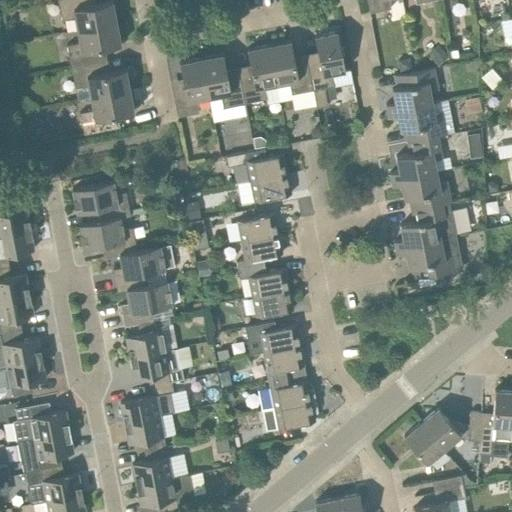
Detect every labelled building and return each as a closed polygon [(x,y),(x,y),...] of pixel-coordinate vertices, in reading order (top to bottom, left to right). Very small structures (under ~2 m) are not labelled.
[(87,0),(58,0),(62,20),(75,18),(77,30),(116,23),(112,1),(89,5),(87,0)] [(367,0),(370,13),(391,8),(389,0),(367,0)] [(116,23),(77,30),(80,42),(67,45),(71,67),(100,61),(97,49),(121,44),(116,23)] [(320,59),(308,61),(313,90),(316,107),(328,104),(325,88),(335,86),(332,73),(345,70),(338,31),(315,36),(320,59)] [(313,90),(308,61),(296,64),(291,40),(269,45),(277,84),(289,81),(291,94),(313,90)] [(448,57),(438,44),(427,52),(437,65),(448,57)] [(277,84),(269,45),(247,49),(252,72),(240,75),(245,103),(267,99),(264,86),(277,84)] [(456,49),(449,50),(451,57),(458,56),(456,49)] [(245,103),(240,75),(228,77),(223,54),(202,58),(209,97),(214,122),(248,115),(245,103)] [(414,68),(412,56),(398,59),(400,70),(414,68)] [(209,97),(202,58),(180,62),(184,85),(172,88),(177,116),(199,112),(197,99),(209,97)] [(100,61),(71,67),(75,88),(88,85),(91,98),(130,90),(125,68),(102,73),(100,61)] [(388,111),(432,102),(430,91),(438,90),(434,67),(395,75),(397,86),(393,87),(395,102),(386,104),(388,111)] [(130,90),(91,98),(93,110),(80,113),(84,134),(113,129),(111,117),(134,112),(130,90)] [(478,96),(463,99),(466,114),(481,111),(478,96)] [(405,129),(408,141),(438,135),(438,136),(454,132),(448,99),(432,102),(388,111),(389,117),(398,116),(401,130),(405,129)] [(321,135),(319,126),(314,126),(311,132),(312,137),(321,135)] [(469,147),(481,146),(479,132),(467,134),(469,147)] [(265,146),(264,139),(258,135),(252,136),(254,148),(265,146)] [(391,179),(436,170),(434,160),(442,158),(438,136),(408,141),(410,153),(397,156),(399,171),(390,172),(391,179)] [(237,183),(250,181),(287,173),(283,153),(266,156),(265,148),(226,156),(228,165),(234,164),(237,183)] [(179,172),(188,170),(186,159),(177,160),(179,172)] [(410,198),(412,210),(448,203),(451,202),(446,180),(438,182),(436,170),(391,179),(393,186),(402,184),(405,199),(410,198)] [(287,173),(250,181),(254,201),(291,194),(287,173)] [(499,190),(497,184),(492,180),(487,181),(489,192),(499,190)] [(120,216),(120,217),(131,215),(126,192),(116,194),(113,181),(73,189),(77,213),(94,210),(96,221),(120,216)] [(0,234),(29,228),(25,207),(11,210),(9,199),(0,201),(0,234)] [(169,200),(153,203),(154,210),(170,207),(169,200)] [(200,217),(197,201),(187,203),(190,218),(200,217)] [(394,241),(396,247),(455,236),(448,203),(412,210),(414,222),(401,224),(403,239),(394,241)] [(237,220),(241,240),(278,233),(274,213),(237,220)] [(120,254),(120,253),(138,250),(133,227),(122,229),(120,217),(120,216),(96,221),(80,224),(84,248),(102,245),(104,257),(120,254)] [(188,221),(191,235),(205,233),(202,219),(188,221)] [(0,266),(9,265),(6,254),(33,249),(29,228),(0,234),(0,266)] [(278,233),(241,240),(245,259),(237,260),(239,270),(264,265),(263,257),(282,253),(278,233)] [(413,266),(416,278),(461,269),(455,236),(396,247),(397,254),(406,252),(409,267),(413,266)] [(118,291),(127,290),(147,286),(147,284),(145,273),(165,269),(160,245),(138,250),(120,253),(120,254),(122,267),(114,269),(118,291)] [(211,275),(209,260),(197,262),(199,277),(211,275)] [(0,299),(29,294),(25,273),(11,276),(9,265),(0,266),(0,299)] [(264,265),(239,270),(240,277),(248,276),(252,296),(289,289),(285,269),(266,272),(264,265)] [(139,324),(155,320),(152,308),(172,305),(167,280),(147,284),(147,286),(127,290),(129,303),(120,304),(124,326),(139,324)] [(289,289),(252,296),(256,316),(293,309),(289,289)] [(0,332),(21,328),(19,318),(33,315),(29,294),(0,299),(0,332)] [(423,316),(437,313),(435,303),(421,306),(423,316)] [(221,330),(218,316),(208,318),(210,332),(221,330)] [(130,357),(165,350),(159,319),(155,320),(139,324),(141,334),(127,336),(130,357)] [(250,354),(263,352),(300,344),(296,324),(276,328),(274,320),(245,326),(250,354)] [(0,365),(6,364),(41,357),(37,337),(23,339),(21,328),(0,332),(0,365)] [(263,352),(267,372),(269,379),(289,376),(288,368),(304,365),(300,344),(263,352)] [(228,359),(227,348),(216,350),(217,361),(228,359)] [(150,385),(171,381),(183,379),(181,368),(178,368),(174,349),(165,350),(130,357),(134,378),(148,375),(150,385)] [(41,357),(6,364),(12,396),(33,392),(31,381),(45,378),(41,357)] [(231,385),(228,370),(217,372),(220,387),(231,385)] [(269,379),(270,387),(258,390),(262,410),(316,399),(313,388),(309,388),(307,380),(291,383),(289,376),(269,379)] [(124,422),(159,416),(159,415),(173,412),(170,392),(173,392),(171,381),(150,385),(152,395),(138,398),(120,402),(124,422)] [(511,390),(495,389),(493,412),(481,412),(480,441),(479,452),(491,453),(491,442),(492,441),(511,442),(511,390)] [(224,402),(233,401),(231,390),(222,392),(224,402)] [(316,399),(262,410),(266,430),(315,421),(313,412),(318,411),(316,399)] [(17,420),(13,420),(17,441),(69,431),(65,410),(51,413),(49,402),(15,408),(17,420)] [(438,407),(421,422),(444,449),(461,434),(438,407)] [(480,441),(481,412),(470,411),(468,441),(480,441)] [(144,450),(165,447),(159,416),(124,422),(128,443),(142,440),(144,450)] [(444,449),(421,422),(404,436),(426,463),(444,449)] [(17,441),(23,473),(26,472),(61,465),(59,454),(73,452),(69,431),(17,441)] [(215,439),(217,452),(229,451),(227,437),(215,439)] [(235,439),(236,448),(244,447),(243,438),(235,439)] [(136,484),(171,477),(165,447),(144,450),(146,461),(132,463),(136,484)] [(0,476),(9,475),(7,464),(0,465),(0,476)] [(61,465),(26,472),(28,483),(32,504),(46,501),(81,494),(77,473),(63,476),(61,465)] [(189,474),(171,477),(136,484),(140,505),(154,502),(156,511),(158,511),(177,508),(195,505),(189,474)] [(432,481),(434,492),(463,487),(463,485),(473,483),(465,474),(432,481)] [(463,487),(434,492),(437,503),(414,507),(414,511),(450,511),(449,501),(466,498),(463,487)] [(362,511),(359,493),(337,497),(339,511),(362,511)] [(84,511),(81,494),(46,501),(48,511),(84,511)] [(339,511),(337,497),(315,502),(316,511),(339,511)]
